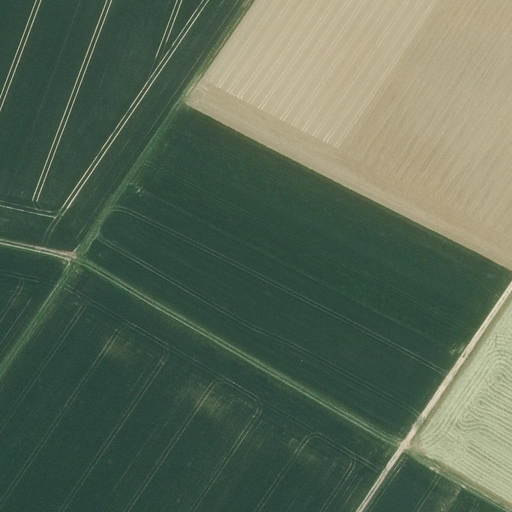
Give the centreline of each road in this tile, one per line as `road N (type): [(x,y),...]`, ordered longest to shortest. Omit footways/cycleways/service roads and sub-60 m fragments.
road 1 (track): [(0,381),(76,259),(401,451)]
road 2 (track): [(0,243),(76,259),(200,90),(253,0)]
road 3 (track): [(511,288),(401,451)]
